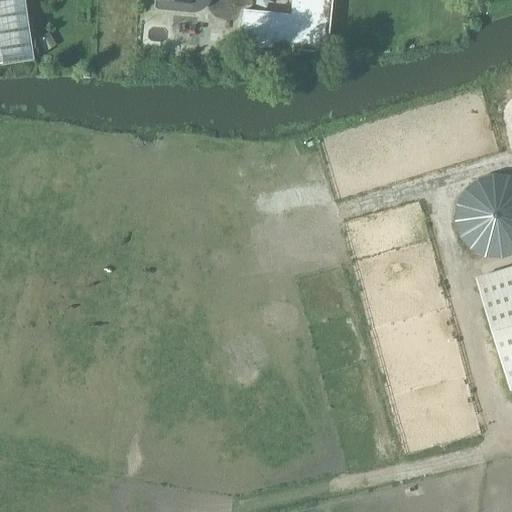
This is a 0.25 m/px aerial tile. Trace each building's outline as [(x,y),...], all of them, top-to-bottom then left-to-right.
[(24,0),(0,0),(0,66),(33,62),(24,0)] [(156,0),(155,10),(191,13),(193,13),(196,13),(198,12),(201,11),(203,10),(205,8),(207,6),(208,4),(210,2),(210,0),(156,0)] [(244,12),(240,51),(298,57),(299,52),(328,55),(332,0),(293,0),(292,17),(244,12)] [(49,34),(38,40),(44,52),(55,46),(49,34)] [(511,195),(511,194),(499,203),(511,219),(511,195)] [(511,267),(477,278),(511,391),(511,267)]
